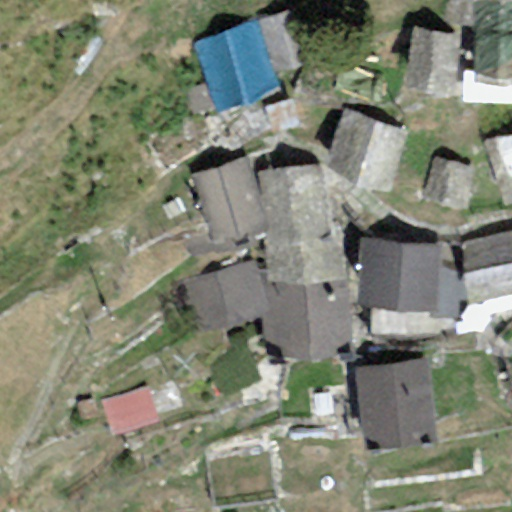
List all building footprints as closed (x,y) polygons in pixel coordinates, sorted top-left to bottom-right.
[(304,62),(286,12),(257,21),(275,73),(304,62)] [(217,115),(282,93),(275,73),(257,21),(192,44),(217,115)] [(458,35),(413,30),(406,89),(451,94),(458,35)] [(511,38),(476,37),(475,82),(511,82),(511,38)] [(406,133),(343,110),(324,166),(389,193),(406,133)] [(511,134),(486,143),(507,206),(511,204),(511,134)] [(245,157),(192,177),(217,244),(263,230),(261,196),(245,157)] [(474,170),(433,161),(424,201),(465,210),(474,170)] [(311,167),(259,173),(261,196),(263,230),(265,247),(331,240),(321,167),(311,167)] [(461,245),(471,305),(511,295),(511,247),(509,233),(461,245)] [(439,245),(364,239),(359,309),(434,314),(438,266),(439,245)] [(347,282),(331,240),(265,247),(268,283),(347,282)] [(185,283),(200,335),(261,318),(272,316),(262,283),(256,262),(185,283)] [(458,319),(456,273),(438,266),(434,314),(433,320),(458,319)] [(282,348),(283,361),(353,357),(347,282),(268,283),(262,283),(272,316),(261,318),(265,341),(282,348)] [(357,369),(365,452),(435,445),(426,361),(357,369)] [(113,436),(158,422),(147,387),(102,401),(113,436)] [(93,402),(78,404),(80,416),(95,414),(93,402)] [(267,442),(206,449),(213,508),(274,501),(267,442)]
